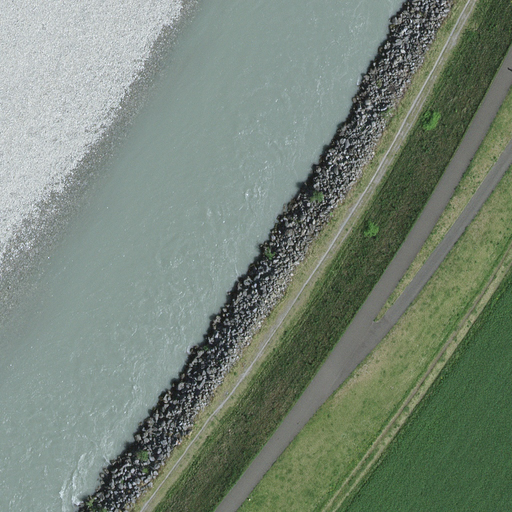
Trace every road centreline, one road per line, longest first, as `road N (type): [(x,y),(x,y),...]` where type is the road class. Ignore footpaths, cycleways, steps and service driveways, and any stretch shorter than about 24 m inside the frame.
road 1 (track): [(143,511),(345,238),(471,0)]
road 2 (track): [(511,257),(326,511)]
